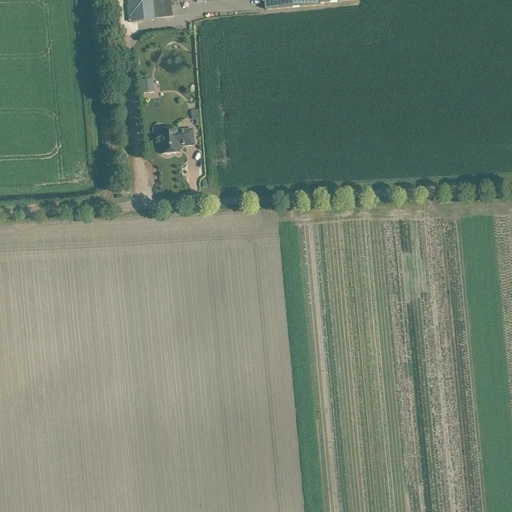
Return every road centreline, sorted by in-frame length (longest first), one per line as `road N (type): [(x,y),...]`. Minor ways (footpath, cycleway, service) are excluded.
road 1 (unclassified): [(0,213),(511,181)]
road 2 (track): [(114,207),(95,0)]
